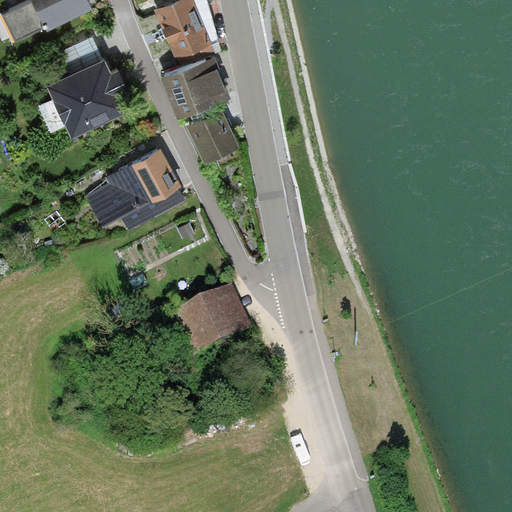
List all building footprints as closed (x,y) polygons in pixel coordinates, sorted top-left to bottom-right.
[(47,21),(36,0),(21,0),(3,9),(17,36),(47,21)] [(93,0),(92,0),(36,0),(47,21),(48,23),(93,0)] [(196,0),(162,0),(154,4),(176,52),(179,51),(210,37),(213,36),(196,0)] [(101,50),(92,31),(60,47),(69,66),(101,50)] [(210,37),(179,51),(184,61),(214,47),(210,37)] [(184,61),(162,69),(179,110),(217,95),(212,84),(227,78),(214,47),(184,61)] [(69,66),(47,77),(72,129),(129,102),(121,85),(128,81),(123,71),(118,60),(112,63),(105,49),(101,50),(69,66)] [(222,102),(186,119),(205,156),(240,139),(222,102)] [(176,166),(161,141),(106,173),(109,179),(87,192),(103,220),(121,210),(132,227),(186,195),(177,180),(182,177),(176,166)] [(232,283),(164,317),(187,361),(254,327),(232,283)]
